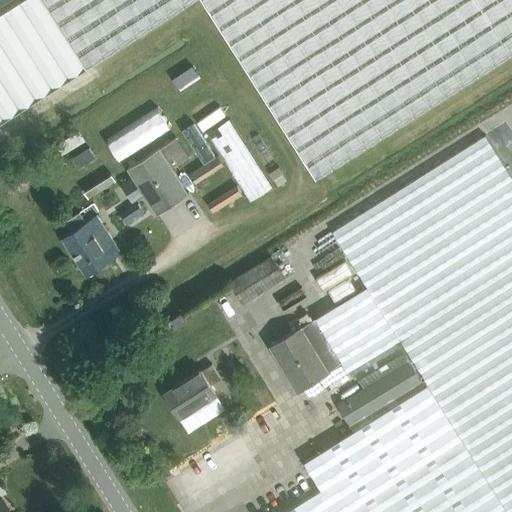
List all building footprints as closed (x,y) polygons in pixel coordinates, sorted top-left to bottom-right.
[(511,52),(511,0),(19,0),(0,12),(0,121),(86,67),(191,0),(203,0),(316,177),(511,52)] [(272,188),(255,161),(230,120),(208,133),(225,161),(250,202),(272,188)] [(161,139),(172,162),(187,155),(176,132),(161,139)] [(350,425),(300,455),(321,489),(284,511),(511,511),(511,177),(486,136),(334,231),(367,285),(360,290),(351,274),(334,285),(343,301),(316,318),(348,370),(400,338),(425,378),(423,380),(423,381),(350,425)] [(189,192),(160,147),(159,146),(127,167),(157,212),(189,192)] [(217,155),(189,173),(195,183),(224,165),(217,155)] [(287,179),(283,172),(279,166),(269,172),(277,185),(287,179)] [(92,193),(115,181),(108,169),(85,181),(92,193)] [(213,212),(242,194),(236,186),(208,204),(213,212)] [(129,222),(143,213),(138,205),(124,213),(129,222)] [(87,274),(111,259),(86,221),(80,211),(66,220),(72,230),(63,236),(87,274)] [(243,305),(286,277),(273,255),(229,283),(243,305)] [(174,329),(186,321),(180,312),(168,320),(174,329)] [(330,370),(329,369),(342,361),(315,317),(302,325),(301,324),(269,344),(297,390),(330,370)] [(423,381),(423,380),(410,360),(338,405),(350,425),(423,381)] [(211,384),(220,377),(211,363),(202,369),(201,369),(163,393),(178,416),(216,393),(211,384)] [(249,382),(263,407),(273,401),(258,377),(249,382)] [(0,511),(9,511),(0,498),(0,511)]
